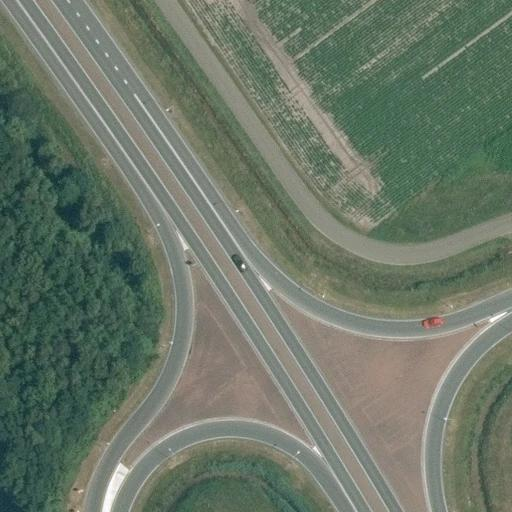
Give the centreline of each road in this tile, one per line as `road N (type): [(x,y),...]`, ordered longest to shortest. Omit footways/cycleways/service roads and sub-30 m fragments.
road 1 (trunk): [(20,0),(120,133),(360,511)]
road 2 (trunk): [(13,0),(133,181),(182,295),(173,366),(114,454),(93,511)]
road 3 (trunk): [(394,511),(129,97)]
road 4 (trunk): [(511,305),(429,328),(351,322),(313,307),(274,280),(156,119),(129,97)]
road 5 (unclassified): [(511,224),(451,251),(366,252),(307,206),(160,0)]
road 6 (trunk): [(120,511),(139,471),(162,451),(218,429),(279,441),(311,463),(341,511)]
road 7 (trunk): [(440,511),(427,464),(442,388),(511,315)]
road 8 (trunk): [(129,97),(58,0)]
